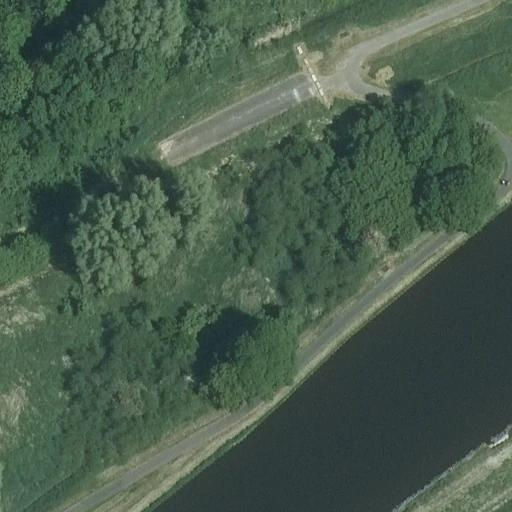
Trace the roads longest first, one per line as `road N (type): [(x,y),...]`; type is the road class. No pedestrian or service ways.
road 1 (unclassified): [(76,511),(246,410),(502,190),(511,169),(504,148),(483,125),(444,112)]
road 2 (unclassified): [(480,0),(352,58),(358,88),(444,112)]
